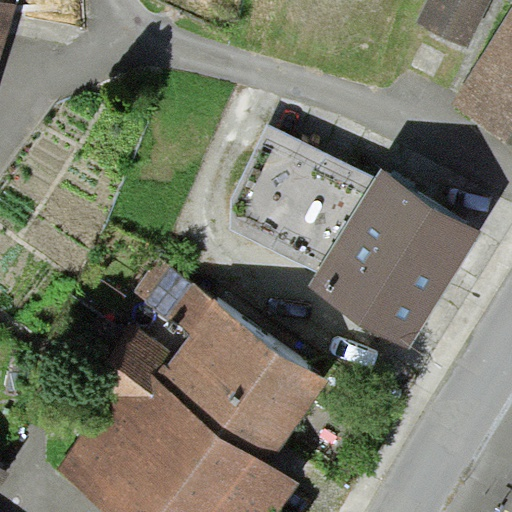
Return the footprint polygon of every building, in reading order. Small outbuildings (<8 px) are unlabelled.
[(491,0),(433,0),(420,29),(468,51),(491,0)] [(0,52),(13,13),(0,8),(0,52)] [(511,141),(511,16),(456,107),(511,141)] [(482,229),(380,166),(373,178),(270,126),(236,198),(233,231),(315,271),(305,287),(407,350),(482,229)] [(277,511),(276,511),(296,485),(268,464),(331,381),(160,252),(127,296),(186,340),(175,355),(135,324),(92,380),(113,396),(56,471),(111,511),(277,511)] [(0,511),(0,492),(16,471),(0,459),(0,511)]
